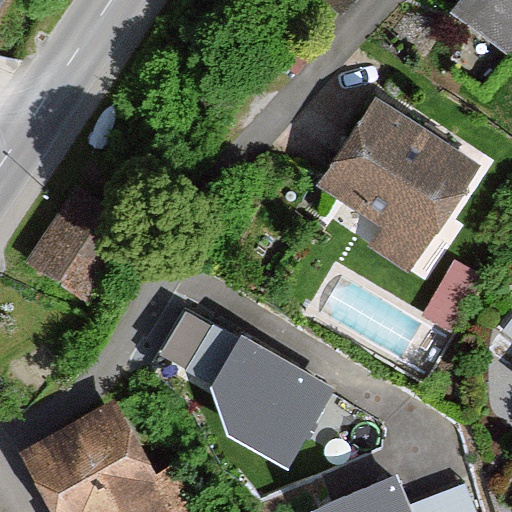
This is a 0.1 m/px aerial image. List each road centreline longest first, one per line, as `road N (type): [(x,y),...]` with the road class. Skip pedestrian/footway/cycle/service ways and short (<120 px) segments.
road 1 (residential): [(0,434),(91,383),(372,0)]
road 2 (tertiary): [(0,166),(112,0)]
